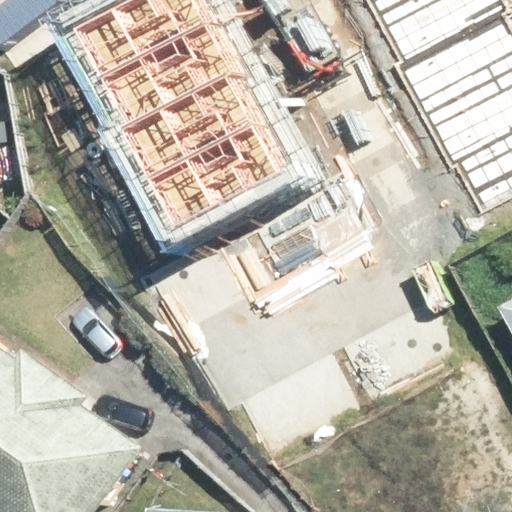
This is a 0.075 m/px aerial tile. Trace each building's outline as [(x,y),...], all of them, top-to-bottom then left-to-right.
[(194,0),(125,0),(71,30),(98,80),(206,21),(194,0)] [(511,0),(454,0),(422,16),(444,59),(511,23),(511,0)] [(206,21),(98,80),(126,130),(225,76),(234,72),(206,21)] [(225,76),(126,130),(120,134),(147,183),(252,125),(225,76)] [(353,83),(279,129),(323,200),(397,155),(353,83)] [(511,96),(458,127),(511,220),(511,96)] [(252,125),(147,183),(173,230),(278,173),(252,125)] [(392,298),(364,265),(302,318),(330,351),(392,298)] [(0,350),(0,511),(89,511),(135,450),(76,407),(84,396),(14,344),(6,355),(0,350)] [(458,511),(484,364),(366,344),(340,495),(436,511),(458,511)]
